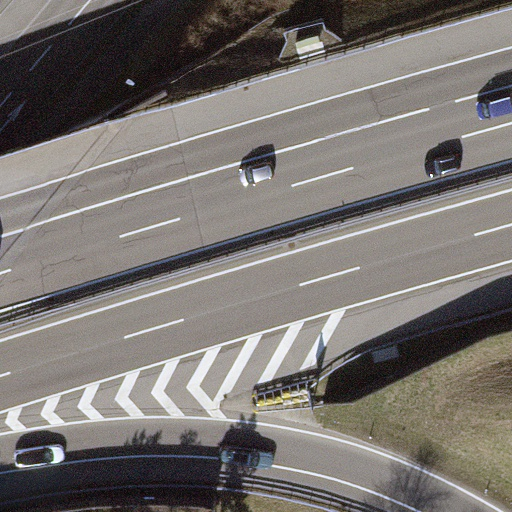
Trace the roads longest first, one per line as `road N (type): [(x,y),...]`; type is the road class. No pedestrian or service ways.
road 1 (motorway): [(0,379),(511,226)]
road 2 (motorway): [(0,458),(109,443),(230,445),(326,461),(456,511)]
road 3 (motorway): [(432,145),(0,275)]
road 4 (motorway): [(432,145),(0,219)]
road 5 (primary): [(0,102),(93,0)]
